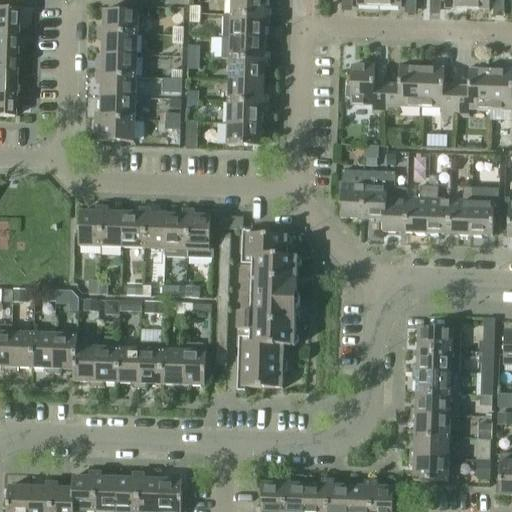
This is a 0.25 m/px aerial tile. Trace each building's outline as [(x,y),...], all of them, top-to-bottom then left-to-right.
[(231,0),(231,17),(270,19),(270,12),(269,12),(265,12),(265,0),(231,0)] [(379,0),(379,7),(401,8),(401,0),(379,0)] [(467,10),(466,0),(444,0),(444,10),(467,10)] [(466,0),(467,10),(489,11),(489,0),(466,0)] [(189,16),(199,16),(200,8),(190,8),(189,16)] [(0,31),(16,32),(16,10),(0,9),(0,31)] [(98,34),(137,36),(138,13),(104,12),(103,28),(99,28),(99,27),(98,27),(98,34)] [(199,24),(199,16),(189,16),(189,24),(199,24)] [(270,26),(270,19),(231,17),(231,18),(223,18),(223,39),(265,40),(265,25),(269,25),(269,26),(270,26)] [(173,37),(183,37),(183,29),(173,29),(173,37)] [(0,52),(15,53),(16,32),(0,31),(0,52)] [(136,57),(137,36),(98,34),(98,42),(99,42),(99,41),(103,41),(102,56),(136,57)] [(182,45),(183,37),(173,37),(173,45),(182,45)] [(223,41),(222,60),(230,61),(269,62),(269,55),(268,55),(268,56),(264,55),(265,40),(231,39),(223,39),(223,41)] [(188,59),(198,60),(198,51),(189,51),(188,59)] [(0,73),(14,74),(15,53),(0,52),(0,73)] [(136,79),(136,57),(102,56),(102,71),(98,71),(97,70),(97,78),(136,79)] [(197,68),(198,60),(188,59),(188,67),(197,68)] [(269,69),(269,62),(230,61),(229,82),(263,83),(264,68),(268,68),(268,69),(269,69)] [(386,115),(386,90),(373,89),(374,68),(351,67),(350,106),(372,107),(372,114),(386,115)] [(420,109),(422,70),(399,69),(399,90),(386,90),(386,115),(399,115),(399,108),(420,109)] [(455,117),(456,92),(443,92),(444,70),(422,70),(420,109),(441,109),(441,117),(455,117)] [(491,72),(469,71),(468,89),(456,88),(456,92),(455,117),(469,118),(470,110),(490,111),(491,72)] [(172,80),(181,80),(182,72),(172,72),(172,80)] [(511,72),(491,72),(490,111),(511,112),(511,119),(511,72)] [(0,95),(14,96),(14,74),(0,73),(0,95)] [(135,100),(136,79),(97,78),(96,85),(97,85),(98,84),(101,84),(101,99),(135,100)] [(163,80),(162,94),(172,94),(181,95),(181,80),(172,80),(163,80)] [(263,99),(263,83),(229,82),(228,104),(267,105),(268,98),(267,98),(267,99),(263,99)] [(187,102),(197,103),(197,95),(187,94),(187,102)] [(0,117),(13,118),(14,96),(0,95),(0,117)] [(134,122),(135,100),(101,99),(101,115),(97,115),(97,114),(95,114),(95,121),(134,122)] [(196,111),(197,103),(187,102),(187,110),(196,111)] [(267,112),(267,105),(228,104),(228,125),(262,127),(262,111),(266,111),(266,112),(267,112)] [(165,115),(165,123),(170,123),(180,123),(180,116),(171,115),(165,115)] [(134,144),(134,122),(95,121),(95,128),(96,128),(96,127),(100,127),(100,143),(134,144)] [(165,123),(165,131),(170,131),(180,132),(180,123),(170,123),(165,123)] [(196,132),(196,124),(186,124),(186,132),(196,132)] [(261,149),(262,127),(228,125),(227,148),(252,148),(252,149),(253,149),(261,149)] [(387,131),(386,146),(399,147),(400,131),(387,131)] [(363,221),(365,173),(342,173),(340,220),(363,221)] [(385,221),(386,174),(365,173),(363,221),(383,221),(383,234),(383,221),(385,221)] [(394,189),(394,174),(386,174),(385,221),(383,221),(383,234),(406,234),(407,199),(406,199),(407,190),(394,189)] [(427,237),(429,187),(419,187),(419,200),(407,199),(406,234),(416,235),(416,237),(427,237)] [(449,236),(450,200),(437,199),(438,187),(429,187),(427,237),(438,237),(438,236),(449,236)] [(470,238),(472,188),(463,188),(462,200),(450,200),(449,236),(459,236),(459,238),(470,238)] [(472,188),(470,238),(481,239),(481,237),(493,237),(494,201),(480,201),(480,188),(472,188)] [(101,249),(102,209),(95,209),(95,210),(96,210),(96,214),(80,214),(78,248),(101,249)] [(123,249),(124,215),(108,215),(109,211),(109,210),(102,209),(101,249),(123,249)] [(144,250),(146,211),(138,211),(138,212),(139,212),(139,216),(124,215),(123,249),(144,250)] [(165,259),(167,217),(152,216),(152,212),(153,212),(153,211),(146,211),(144,250),(165,251),(164,259),(165,259)] [(187,260),(189,212),(181,212),(181,213),(182,213),(182,217),(167,217),(165,259),(187,260)] [(189,212),(187,260),(213,261),(213,251),(209,251),(211,218),(195,218),(195,214),(196,214),(196,213),(189,212)] [(242,231),(243,230),(243,220),(221,219),(221,231),(242,231)] [(220,235),(217,299),(228,299),(231,235),(220,235)] [(297,296),(298,267),(294,267),(294,259),(287,259),(287,246),(283,245),(284,237),(247,236),(246,260),(257,260),(255,313),(250,313),(250,315),(238,315),(237,332),(249,332),(249,334),(255,334),(254,344),(244,344),(242,389),(282,390),(283,375),(279,375),(279,361),(283,361),(284,347),(291,348),(291,339),(295,340),(296,311),(292,310),(293,296),(297,296)] [(89,282),(89,296),(91,296),(99,296),(100,287),(100,283),(89,282)] [(128,286),(128,297),(134,298),(142,298),(143,288),(143,287),(128,286)] [(100,287),(99,296),(107,296),(107,287),(100,287)] [(143,288),(142,298),(150,298),(150,289),(143,288)] [(164,289),(164,298),(177,299),(186,299),(186,290),(178,289),(164,289)] [(186,290),(186,299),(193,299),(198,300),(199,290),(194,290),(186,290)] [(1,291),(0,301),(4,301),(13,302),(13,291),(5,291),(1,291)] [(13,291),(13,302),(20,302),(24,302),(25,292),(21,292),(13,291)] [(56,303),(56,293),(48,292),(48,303),(56,303)] [(70,293),(69,312),(78,313),(78,300),(72,293),(71,293),(70,293)] [(84,302),(84,311),(90,312),(99,312),(99,302),(91,302),(84,302)] [(106,302),(106,311),(111,316),(118,316),(119,303),(107,303),(106,302)] [(126,303),(126,313),(134,313),(142,314),(142,304),(134,304),(126,303)] [(146,304),(146,314),(150,314),(161,314),(162,304),(150,304),(146,304)] [(217,304),(215,367),(226,368),(228,304),(217,304)] [(185,315),(185,305),(177,305),(177,315),(185,315)] [(185,305),(185,315),(193,315),(193,306),(185,305)] [(3,373),(2,374),(10,374),(12,335),(12,327),(0,326),(0,368),(4,369),(3,373)] [(418,352),(460,353),(461,331),(418,330),(418,352)] [(511,367),(511,332),(511,333),(504,333),(503,367),(511,367)] [(32,370),(33,336),(12,335),(10,374),(18,374),(18,373),(17,373),(17,369),(32,370)] [(53,376),(55,336),(33,336),(32,370),(47,370),(47,374),(46,374),(46,375),(53,376)] [(75,349),(75,337),(55,336),(53,376),(61,376),(61,375),(60,375),(60,371),(74,371),(74,349),(75,349)] [(183,392),(184,345),(184,353),(162,352),(161,386),(176,387),(176,391),(175,391),(175,392),(183,392)] [(184,345),(183,392),(190,392),(190,391),(189,391),(189,387),(205,388),(206,346),(184,345)] [(493,354),(494,347),(484,346),(484,354),(493,354)] [(97,349),(75,349),(74,349),(74,371),(73,383),(89,384),(89,388),(88,388),(88,389),(96,389),(97,349)] [(118,385),(119,350),(97,349),(96,389),(104,389),(104,388),(103,388),(103,384),(118,385)] [(139,391),(141,351),(119,350),(118,385),(133,385),(132,389),(131,389),(131,390),(139,391)] [(161,386),(162,352),(141,351),(139,391),(147,391),(147,389),(146,389),(146,386),(161,386)] [(459,375),(460,353),(418,352),(417,367),(413,367),(413,366),(412,366),(412,373),(459,375)] [(479,376),(493,376),(493,363),(493,354),(484,354),(480,354),(479,376)] [(458,397),(459,375),(412,373),(411,381),(413,381),(413,380),(417,380),(416,395),(458,397)] [(478,397),(482,397),(492,398),(493,376),(479,376),(478,397)] [(458,418),(458,397),(416,395),(416,410),(412,410),(412,409),(411,409),(410,416),(458,418)] [(492,406),(492,398),(482,397),(482,405),(492,406)] [(511,425),(511,415),(498,415),(498,425),(511,425)] [(457,419),(458,418),(410,416),(410,424),(411,424),(411,423),(415,423),(415,438),(449,439),(449,418),(457,419)] [(491,426),(478,425),(478,439),(491,440),(491,426)] [(448,461),(449,439),(415,438),(414,453),(410,453),(410,452),(409,452),(409,460),(448,461)] [(478,442),(477,457),(490,458),(491,443),(478,442)] [(447,483),(448,461),(409,460),(409,467),(410,467),(410,466),(414,467),(413,482),(447,483)] [(477,479),(489,480),(490,464),(477,463),(477,479)] [(511,463),(500,463),(499,497),(511,497),(511,463)] [(94,511),(96,474),(88,474),(88,475),(89,475),(89,479),(72,478),(72,490),(74,490),(72,511),(94,511)] [(116,511),(117,480),(102,479),(102,475),(103,475),(103,474),(96,474),(94,511),(116,511)] [(137,511),(139,475),(131,475),(132,476),(132,480),(117,480),(116,511),(137,511)] [(159,511),(160,481),(145,481),(145,477),(146,477),(146,476),(139,475),(137,511),(159,511)] [(283,511),(285,481),(277,480),(277,481),(278,482),(278,485),(262,485),(261,511),(283,511)] [(160,481),(159,511),(181,511),(182,491),(183,491),(183,490),(182,490),(182,482),(160,481)] [(305,511),(306,486),(291,486),(291,482),(292,482),(292,481),(285,481),(283,511),(305,511)] [(327,511),(328,482),(321,482),(321,483),(322,483),(322,487),(306,486),(305,511),(327,511)] [(348,511),(349,488),(334,487),(334,483),(335,484),(335,482),(328,482),(327,511),(348,511)] [(370,511),(371,484),(364,483),(364,484),(365,484),(365,488),(349,488),(348,511),(370,511)] [(51,511),(52,485),(45,484),(45,485),(46,485),(45,489),(30,489),(29,511),(51,511)] [(371,484),(370,511),(392,511),(393,489),(377,489),(377,485),(378,485),(378,484),(371,484)] [(72,511),(74,490),(72,490),(58,490),(58,486),(59,486),(59,485),(52,485),(51,511),(72,511)] [(29,511),(30,489),(8,488),(6,511),(29,511)]
